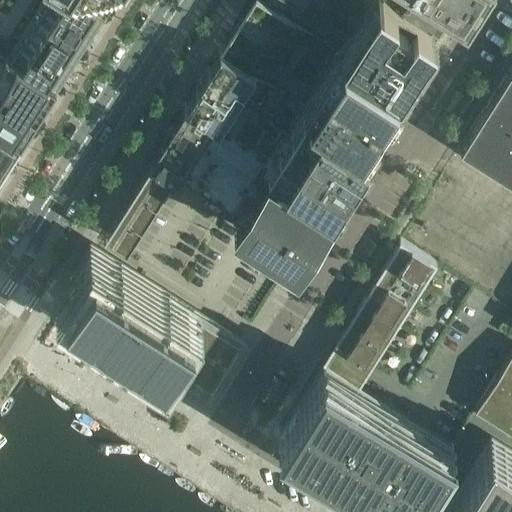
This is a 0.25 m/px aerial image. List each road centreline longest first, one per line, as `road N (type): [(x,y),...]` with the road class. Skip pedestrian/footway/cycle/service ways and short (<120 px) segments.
road 1 (unclassified): [(362,511),(235,430),(226,416),(497,0)]
road 2 (tertiary): [(0,277),(176,0)]
